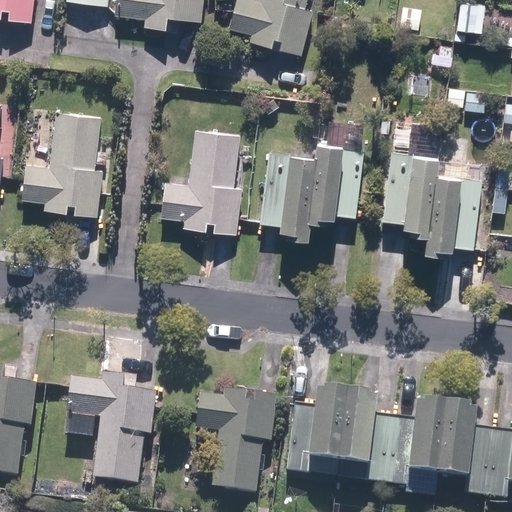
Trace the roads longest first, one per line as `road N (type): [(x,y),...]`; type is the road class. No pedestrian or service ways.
road 1 (residential): [(0,280),(511,341)]
road 2 (unknown): [(145,48),(118,266)]
